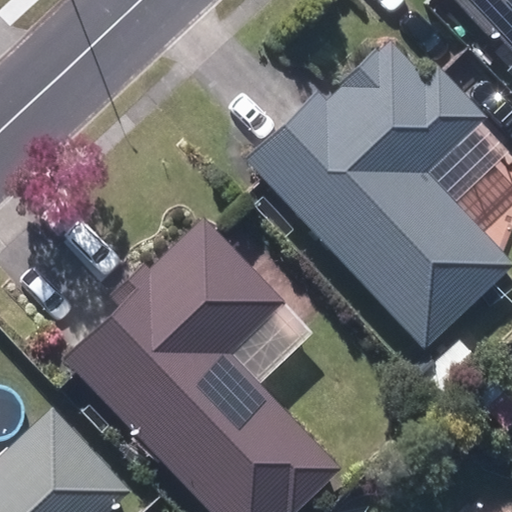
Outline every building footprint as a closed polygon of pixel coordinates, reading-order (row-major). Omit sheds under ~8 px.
[(486,24),(511,51),(511,0),(454,0),(481,28),(486,24)] [(241,154),(421,344),(511,260),(453,199),(507,149),(479,120),(485,114),(434,61),(422,75),(387,38),(376,49),(372,44),(334,79),(338,82),(323,97),(313,86),(276,121),(241,154)] [(59,354),(210,511),(281,511),(283,510),(284,511),(290,511),(340,465),(229,351),(282,299),(201,214),(146,267),(139,259),(105,293),(113,302),(94,320),(59,354)] [(418,372),(443,397),(480,363),(457,337),(418,372)] [(0,511),(102,511),(130,487),(51,403),(0,450),(0,511)]
